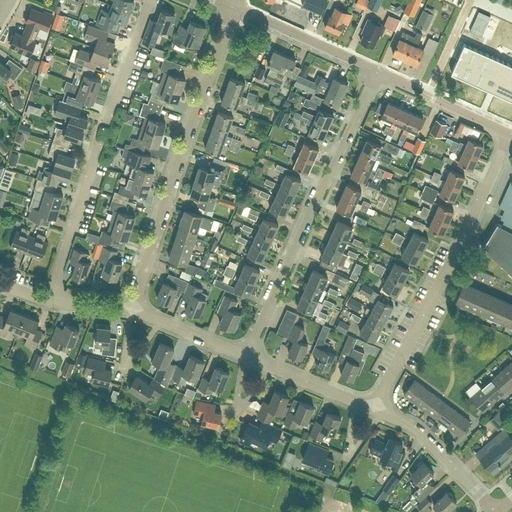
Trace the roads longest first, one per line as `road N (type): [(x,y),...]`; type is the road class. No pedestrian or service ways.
road 1 (residential): [(131,309),(235,7)]
road 2 (residential): [(243,355),(378,70)]
road 3 (unclassified): [(374,407),(509,134)]
road 4 (unclassified): [(497,511),(414,429),(374,407)]
road 5 (residential): [(56,302),(98,148)]
road 6 (unclassified): [(378,70),(235,7)]
road 7 (unclassified): [(509,134),(378,70)]
road 8 (unclassified): [(374,407),(243,355)]
road 9 (residential): [(107,119),(151,0)]
road 10 (unclassified): [(243,355),(131,309)]
